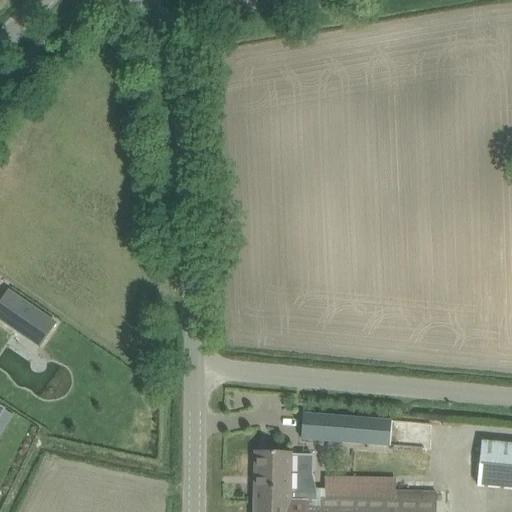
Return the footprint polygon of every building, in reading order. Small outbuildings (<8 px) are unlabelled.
[(0,174),(110,247),(137,205),(27,133),(0,174)] [(55,322),(9,291),(0,303),(0,319),(39,346),(55,322)] [(0,328),(0,388),(103,438),(127,389),(0,328)] [(304,414),(302,439),(390,446),(392,421),(304,414)] [(511,444),(482,442),(477,486),(511,489),(511,444)] [(255,452),(253,511),(436,511),(437,492),(396,491),(396,478),(325,477),(325,489),(290,489),(292,453),(255,452)]
